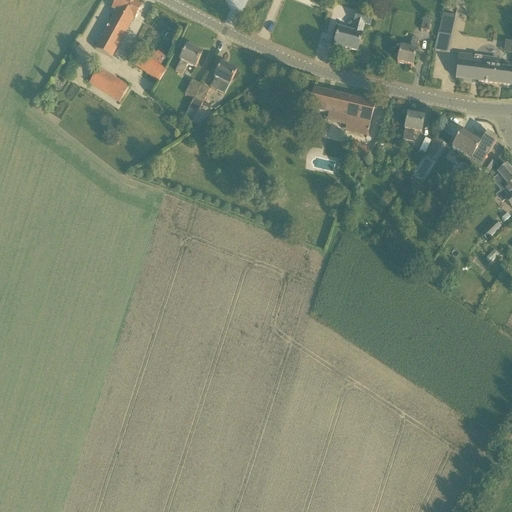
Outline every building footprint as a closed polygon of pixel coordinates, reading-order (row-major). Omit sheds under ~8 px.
[(111,59),(129,28),(133,20),(135,21),(142,7),(141,7),(129,0),(116,0),(112,10),(116,12),(95,50),(111,59)] [(334,46),(357,52),(362,35),(364,25),(370,27),(373,17),(357,13),(354,23),(357,23),(354,33),(339,29),(334,46)] [(438,34),(453,37),(458,17),(442,14),(438,34)] [(421,30),(428,32),(431,20),(423,19),(421,30)] [(397,63),(413,67),(416,51),(418,40),(412,39),(410,50),(401,48),(397,63)] [(503,52),(511,52),(511,43),(504,42),(503,52)] [(202,55),(187,47),(180,61),(181,61),(175,72),(182,76),(188,65),(195,69),(202,55)] [(511,69),(487,66),(488,58),(459,55),(456,80),(511,87),(511,83),(511,69)] [(144,73),(152,61),(143,56),(135,67),(144,73)] [(229,86),(236,72),(222,65),(215,79),(210,88),(224,95),(229,86)] [(119,103),(128,89),(98,70),(89,84),(119,103)] [(188,110),(201,86),(192,81),(185,96),(193,100),(188,110)] [(201,86),(188,110),(197,115),(210,90),(201,86)] [(309,110),(328,115),(370,125),(375,105),(374,105),(354,100),(353,100),(334,96),(334,95),(333,95),(314,91),(309,110)] [(421,134),(424,119),(408,115),(405,131),(403,141),(411,142),(413,132),(421,134)] [(462,164),(467,167),(481,145),(462,133),(452,149),(460,155),(458,159),(463,162),(462,164)] [(468,181),(470,182),(465,188),(474,193),(478,187),(480,188),(497,161),(488,156),(497,141),(487,134),(481,145),(467,167),(474,172),(468,181)] [(438,163),(445,143),(434,139),(433,141),(424,138),(419,153),(424,155),(418,171),(427,174),(432,161),(438,163)] [(511,172),(507,166),(497,174),(499,176),(492,181),(502,193),(503,191),(508,197),(505,200),(511,208),(511,172)] [(254,185),(250,197),(260,201),(265,189),(254,185)] [(470,193),(461,187),(450,204),(459,210),(470,193)] [(482,235),(487,241),(502,228),(496,222),(482,235)] [(494,251),(484,260),(489,265),(499,256),(494,251)]
